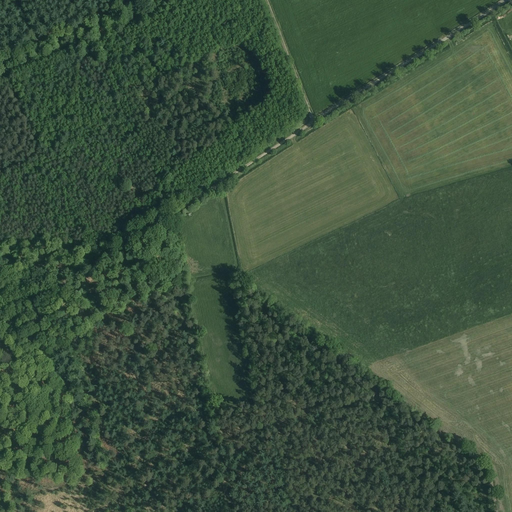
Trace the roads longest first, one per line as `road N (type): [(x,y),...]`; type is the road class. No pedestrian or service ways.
road 1 (track): [(0,311),(42,295),(313,120)]
road 2 (track): [(313,120),(506,0)]
road 3 (track): [(0,67),(157,0)]
road 4 (track): [(267,0),(313,120)]
